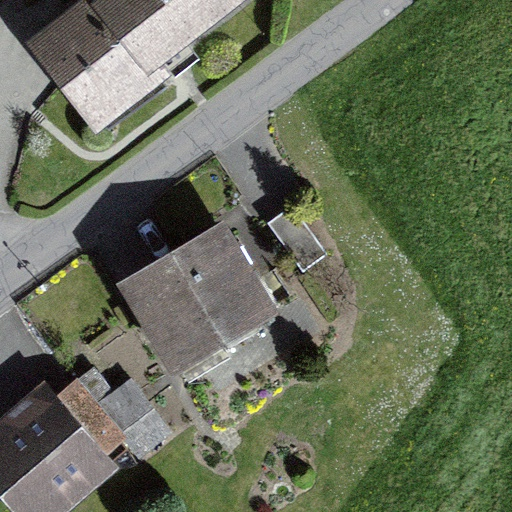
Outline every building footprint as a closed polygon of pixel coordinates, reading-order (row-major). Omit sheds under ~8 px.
[(98,0),(93,0),(36,45),(96,122),(156,75),(137,50),(147,42),(158,56),(230,0),(108,0),(102,5),(98,0)] [(267,222),(303,271),(327,253),(291,205),(267,222)] [(264,310),(218,233),(132,283),(177,361),(264,310)] [(90,253),(23,294),(52,341),(119,300),(90,253)] [(73,386),(0,447),(0,469),(34,509),(93,459),(101,468),(126,447),(73,386)]
